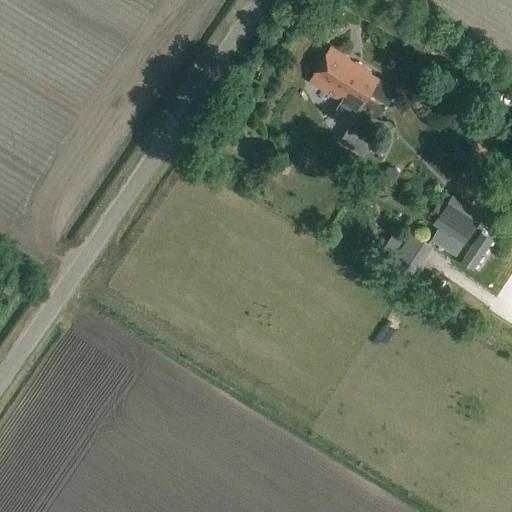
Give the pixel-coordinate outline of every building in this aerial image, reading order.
[(379,115),(394,89),(347,61),(349,57),(331,46),(310,82),(342,101),(345,95),(379,115)] [(274,92),(304,108),(310,96),(341,112),(344,105),(283,74),(274,92)] [(362,138),(345,128),(337,142),(360,155),(365,147),(362,138)] [(469,238),(485,214),(454,193),(438,218),(469,238)] [(469,238),(438,218),(434,224),(438,227),(464,245),(469,238)] [(464,245),(438,227),(432,236),(458,253),(464,245)] [(480,232),(460,263),(472,271),(493,240),(480,232)] [(414,268),(429,244),(415,235),(400,260),(414,268)]
